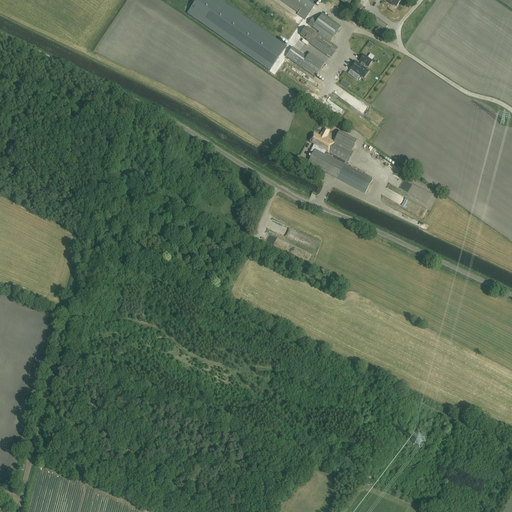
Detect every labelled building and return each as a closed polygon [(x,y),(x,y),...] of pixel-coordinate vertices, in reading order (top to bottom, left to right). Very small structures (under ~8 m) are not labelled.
[(270,70),(286,47),(219,0),(196,0),(188,13),(270,70)] [(297,15),(305,20),(319,1),(317,0),(280,0),(299,13),(297,15)] [(331,59),(338,48),(330,42),(341,27),(322,14),(313,28),(319,32),(318,34),(312,30),(312,31),(306,27),(300,35),(307,40),(306,41),(322,53),(331,59)] [(384,32),(388,26),(377,18),(373,24),(384,32)] [(325,63),(310,53),(307,58),(293,47),(286,56),(315,77),(325,63)] [(362,63),(360,65),(356,62),(350,70),(359,76),(360,76),(364,78),(368,72),(365,69),(366,69),(364,67),(365,65),(368,67),(372,61),(364,55),(359,61),(362,63)] [(332,130),(335,124),(330,121),(327,127),(332,130)] [(308,163),(365,193),(372,180),(344,165),(345,163),(347,164),(353,152),(351,151),(357,141),(339,132),(334,142),(325,138),(329,130),(324,128),(320,136),(314,133),(310,142),(317,146),(308,163)]
